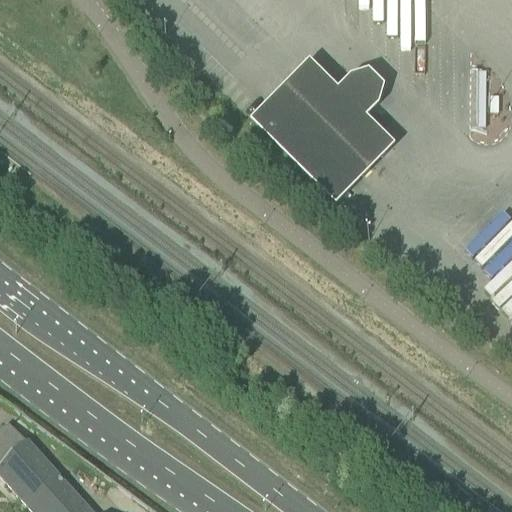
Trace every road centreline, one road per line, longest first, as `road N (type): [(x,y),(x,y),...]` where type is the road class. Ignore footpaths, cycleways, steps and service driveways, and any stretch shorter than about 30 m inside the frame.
road 1 (unclassified): [(511,400),(199,164),(80,0)]
road 2 (secondary): [(303,511),(0,277)]
road 3 (secondary): [(0,347),(227,511)]
